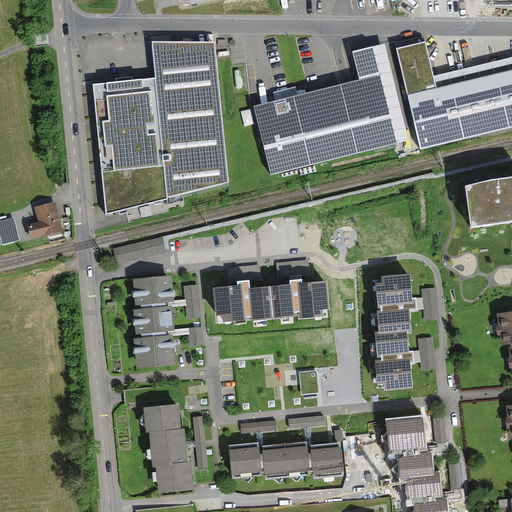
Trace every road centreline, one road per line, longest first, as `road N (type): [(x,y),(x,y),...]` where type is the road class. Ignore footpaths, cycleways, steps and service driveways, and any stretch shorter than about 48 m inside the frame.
road 1 (residential): [(511,28),(61,26)]
road 2 (tertiary): [(97,381),(61,26)]
road 3 (residential): [(210,372),(216,421),(445,396)]
road 4 (tertiary): [(109,504),(97,381)]
